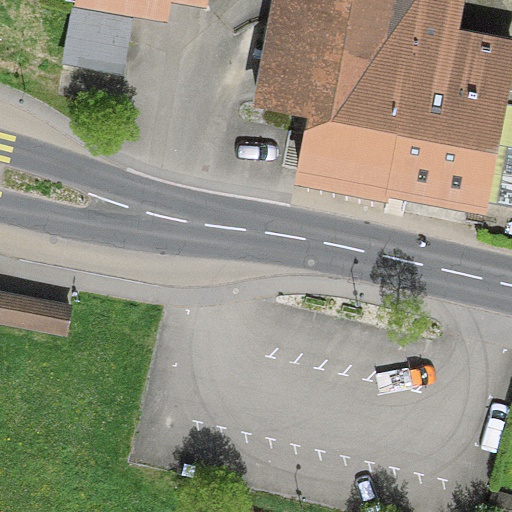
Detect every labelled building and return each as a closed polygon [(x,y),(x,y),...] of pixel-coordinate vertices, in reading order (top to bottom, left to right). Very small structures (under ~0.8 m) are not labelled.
[(82,0),(165,14),(167,0),(82,0)] [(295,174),(481,210),(482,205),(511,210),(511,151),(493,148),(510,59),(417,41),(425,0),(276,0),(255,107),(307,117),(295,174)] [(73,6),(63,61),(123,72),(133,17),(73,6)] [(0,323),(23,328),(27,305),(0,300),(0,323)] [(49,310),(27,305),(23,328),(45,332),(49,310)]
